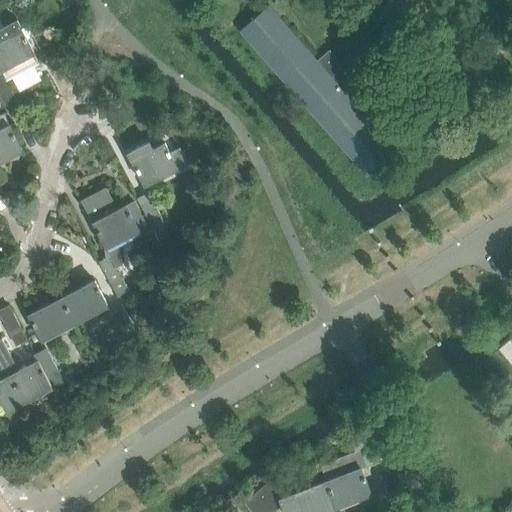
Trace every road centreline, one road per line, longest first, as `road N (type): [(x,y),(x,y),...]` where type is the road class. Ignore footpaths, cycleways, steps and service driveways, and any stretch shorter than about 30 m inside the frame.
road 1 (residential): [(60,511),(334,332)]
road 2 (residential): [(0,293),(30,262),(62,148),(86,104)]
